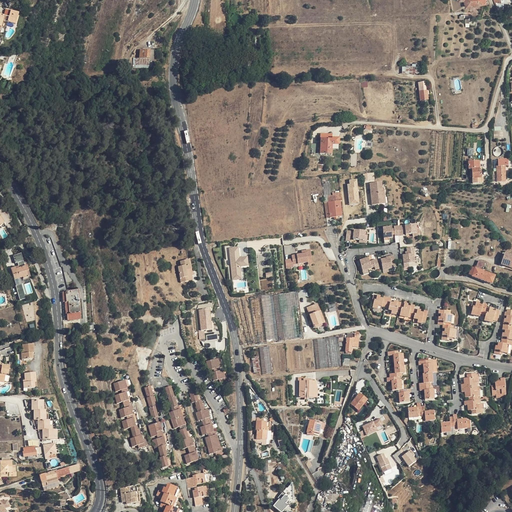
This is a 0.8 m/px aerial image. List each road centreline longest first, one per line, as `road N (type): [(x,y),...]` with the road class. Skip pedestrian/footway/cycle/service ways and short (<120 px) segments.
road 1 (tertiary): [(195,0),(177,47),(174,86),(201,244),(235,339),(240,450)]
road 2 (secondary): [(0,167),(52,279),(60,370),(100,488),(94,511)]
road 3 (residential): [(240,450),(179,338),(167,336),(163,346),(182,387)]
road 4 (residential): [(357,370),(310,511)]
road 5 (unknown): [(317,488),(239,374)]
